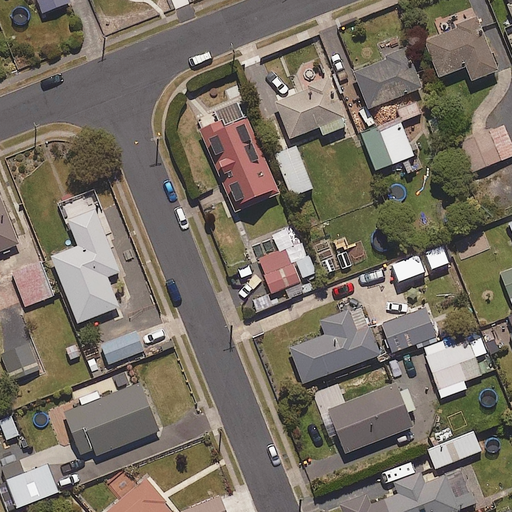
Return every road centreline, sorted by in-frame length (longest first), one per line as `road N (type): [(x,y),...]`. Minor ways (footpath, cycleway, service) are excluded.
road 1 (residential): [(107,78),(278,511)]
road 2 (residential): [(107,78),(304,0)]
